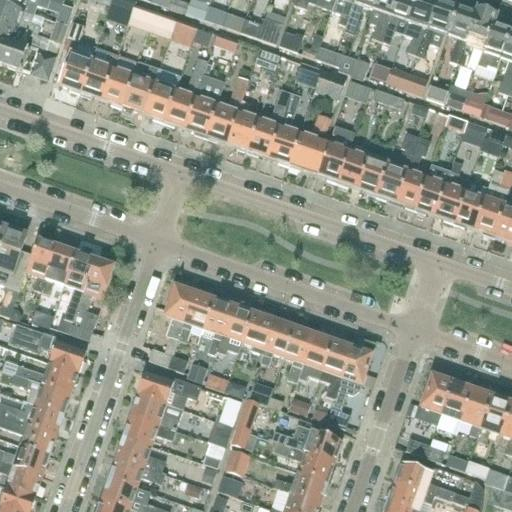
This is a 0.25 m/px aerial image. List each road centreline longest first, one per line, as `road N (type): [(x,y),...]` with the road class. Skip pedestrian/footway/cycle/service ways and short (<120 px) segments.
road 1 (residential): [(156,241),(67,511)]
road 2 (residential): [(156,241),(414,332)]
road 3 (residential): [(438,265),(181,175)]
road 4 (residential): [(181,175),(0,110)]
road 5 (residential): [(351,511),(414,332)]
road 6 (residential): [(0,188),(156,241)]
